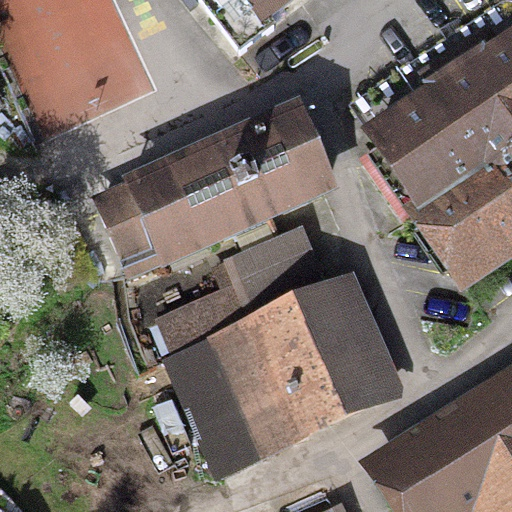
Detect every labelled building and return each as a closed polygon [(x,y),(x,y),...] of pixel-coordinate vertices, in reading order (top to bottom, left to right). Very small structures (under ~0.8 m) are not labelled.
[(197,0),(240,56),(274,30),(261,14),(278,0),(197,0)] [(368,132),(381,151),(363,166),(405,224),(414,217),(465,289),(511,255),(511,53),(509,49),(502,55),(488,38),(481,40),(420,82),(427,91),(368,132)] [(99,213),(128,280),(325,192),(296,125),(99,213)] [(167,327),(180,358),(326,293),(302,238),(229,271),(240,295),(167,327)] [(326,293),(180,358),(172,361),(221,472),(378,403),(330,292),(326,293)] [(511,511),(511,398),(383,481),(403,511),(511,511)]
